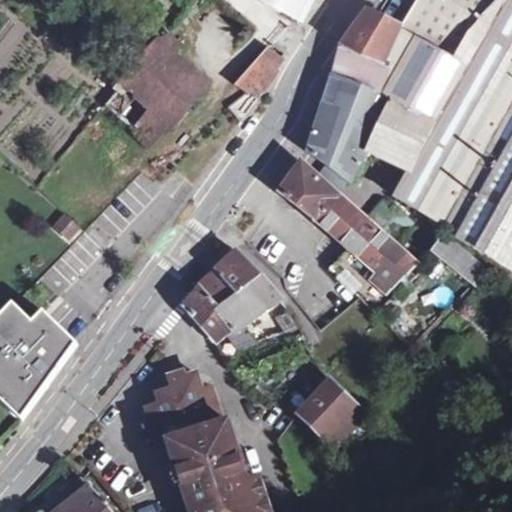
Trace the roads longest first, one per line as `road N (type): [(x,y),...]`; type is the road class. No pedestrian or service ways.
road 1 (secondary): [(350,0),(204,231),(0,491)]
road 2 (unknown): [(148,304),(175,322),(176,338),(126,408),(127,427),(136,455),(169,496)]
